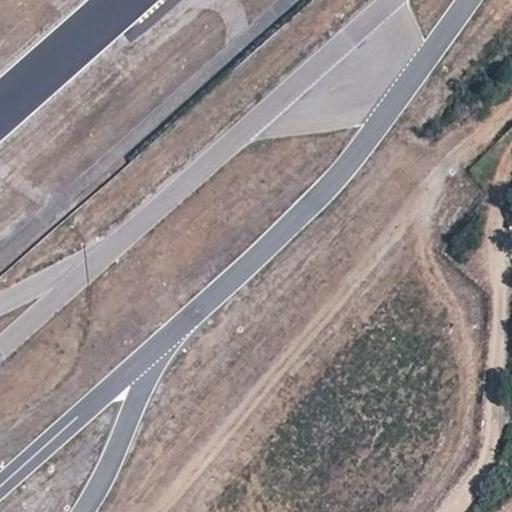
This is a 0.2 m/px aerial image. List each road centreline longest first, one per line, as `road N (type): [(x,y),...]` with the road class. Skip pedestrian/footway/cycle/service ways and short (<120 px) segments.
road 1 (track): [(413,511),(468,426),(464,312),(429,255),(427,233),(511,104)]
road 2 (track): [(511,184),(494,262),(504,351),(473,492),(459,511)]
